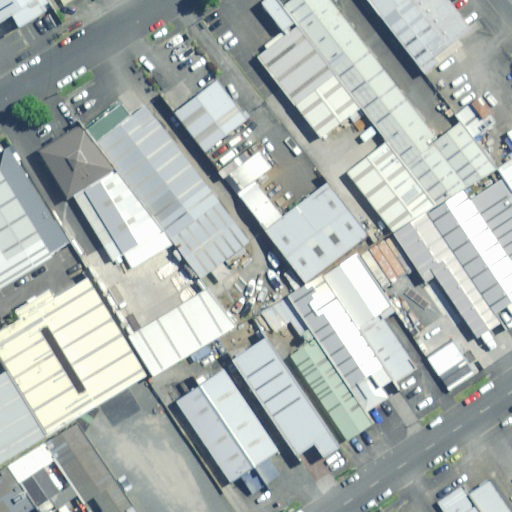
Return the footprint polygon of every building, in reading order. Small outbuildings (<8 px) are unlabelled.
[(0,0),(0,16),(8,29),(44,8),(39,0),(0,0)] [(353,109),(277,7),(271,0),(263,0),(254,7),(276,36),(250,55),(313,139),(353,109)] [(428,143),(321,0),(286,0),(277,7),(353,109),(379,143),(428,209),(455,191),(459,188),(428,143)] [(463,39),(433,0),(357,0),(415,76),(463,39)] [(241,123),(209,79),(166,111),(198,155),(241,123)] [(213,203),(129,91),(80,127),(164,239),(213,203)] [(462,122),(474,139),(488,128),(472,106),(470,104),(456,115),(462,122)] [(428,143),(459,188),(489,168),(453,125),(428,143)] [(30,156),(59,205),(77,195),(112,174),(78,128),(30,156)] [(418,216),(428,209),(379,143),(339,173),(388,239),(418,216)] [(0,147),(0,287),(44,261),(64,249),(0,147)] [(248,160),(225,177),(237,194),(271,169),(259,152),(248,160)] [(511,158),(491,173),(494,178),(511,203),(511,158)] [(144,220),(112,174),(77,195),(106,243),(144,220)] [(511,203),(494,178),(461,200),(511,273),(511,203)] [(362,237),(323,184),(256,234),(296,287),(362,237)] [(511,298),(511,273),(461,200),(455,191),(428,209),(418,216),(487,315),(511,298)] [(213,203),(164,239),(192,277),(241,241),(213,203)] [(464,331),(487,315),(418,216),(388,239),(414,276),(423,270),(464,331)] [(316,279),(390,389),(415,373),(380,321),(390,314),(351,256),(316,279)] [(390,389),(315,276),(283,297),(358,410),(390,389)] [(0,362),(5,371),(45,437),(147,376),(126,340),(88,278),(54,298),(49,290),(14,311),(19,319),(0,330),(0,362)] [(147,376),(149,379),(234,328),(203,289),(126,340),(147,376)] [(330,449),(257,339),(224,361),(288,457),(306,446),(314,459),(330,449)] [(363,427),(307,341),(284,356),(341,441),(363,427)] [(0,463),(45,437),(5,371),(0,374),(0,463)] [(271,451),(218,371),(169,403),(222,483),(271,451)] [(155,393),(147,380),(124,394),(133,407),(155,393)] [(181,432),(161,402),(144,413),(150,421),(143,426),(157,448),(181,432)] [(93,499),(101,511),(135,511),(83,430),(50,451),(84,505),(86,503),(93,499)] [(127,454),(118,440),(101,450),(110,465),(127,454)] [(154,475),(143,458),(118,475),(129,492),(154,475)] [(0,511),(21,511),(25,510),(0,471),(0,511)] [(461,493),(473,511),(511,511),(511,503),(492,473),(461,493)] [(473,511),(461,493),(457,487),(431,503),(437,511),(473,511)]
